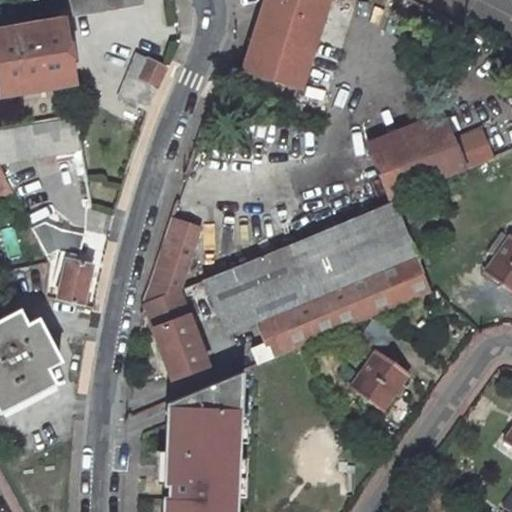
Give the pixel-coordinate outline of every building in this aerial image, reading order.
[(71,0),(76,21),(145,8),(143,0),(71,0)] [(263,0),(240,73),(298,91),(328,0),(263,0)] [(0,33),(0,88),(1,97),(71,87),(62,24),(0,33)] [(148,116),(158,95),(160,90),(168,73),(137,61),(119,104),(148,116)] [(51,123),(56,161),(82,157),(75,118),(51,123)] [(391,204),(461,175),(448,143),(437,118),(363,149),(385,203),(387,207),(391,204)] [(0,169),(56,161),(51,123),(0,130),(0,169)] [(490,164),(477,131),(448,143),(461,175),(490,164)] [(0,172),(0,199),(13,196),(0,172)] [(255,323),(336,290),(412,259),(391,204),(387,207),(385,203),(232,267),(200,280),(215,315),(246,303),(255,323)] [(59,249),(80,254),(83,235),(59,230),(51,234),(47,226),(34,233),(46,255),(59,249)] [(511,236),(508,234),(482,272),(511,293),(511,236)] [(164,236),(143,296),(139,308),(144,307),(142,305),(143,304),(178,290),(179,289),(194,246),(164,236)] [(81,308),(90,265),(66,259),(58,302),(81,308)] [(336,290),(255,323),(263,345),(270,362),(427,298),(423,287),(412,259),(336,290)] [(178,290),(143,304),(142,305),(144,307),(170,381),(204,369),(178,290)] [(0,322),(0,412),(1,415),(58,383),(51,371),(61,365),(35,321),(25,327),(17,313),(0,322)] [(407,330),(385,316),(374,332),(395,347),(407,330)] [(416,371),(378,344),(354,378),(392,404),(416,371)] [(254,368),(270,362),(263,345),(248,351),(254,368)] [(257,398),(247,374),(217,387),(227,410),(257,398)] [(223,422),(168,418),(162,493),(217,498),(223,422)]
